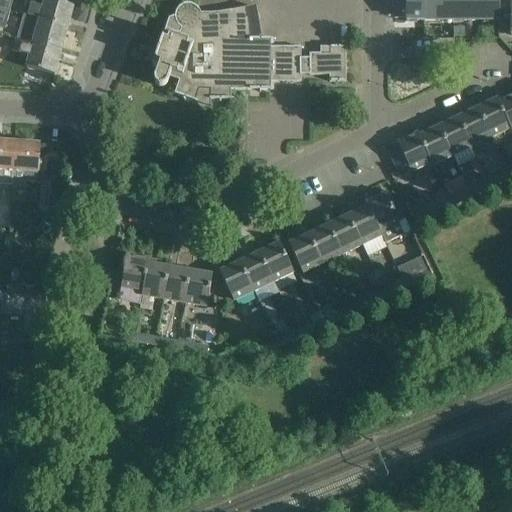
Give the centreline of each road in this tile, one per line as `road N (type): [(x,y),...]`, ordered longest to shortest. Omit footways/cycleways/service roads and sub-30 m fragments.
road 1 (residential): [(93,190),(111,204),(205,208),(379,129)]
road 2 (residential): [(379,129),(470,82),(470,57),(378,56)]
road 3 (residential): [(45,355),(62,262),(93,190)]
road 4 (residential): [(88,114),(132,0)]
